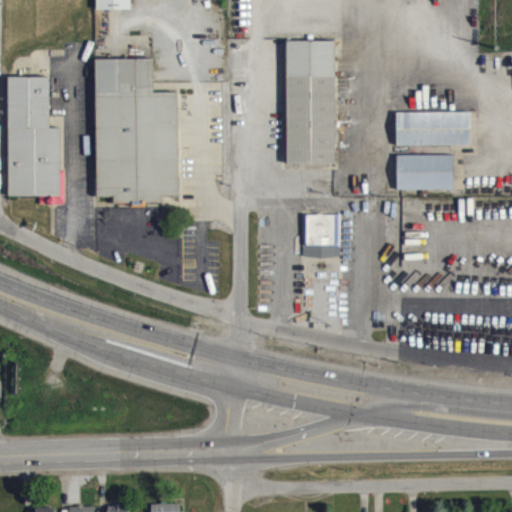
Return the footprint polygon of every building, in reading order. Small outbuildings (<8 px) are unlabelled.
[(98,0),(99,18),(133,17),(133,0),(98,0)] [(336,49),(288,49),(289,172),(337,172),(336,49)] [(97,67),(99,206),(116,206),(116,210),(135,210),(135,214),(165,214),(165,205),(181,205),(180,100),(156,100),(156,67),(97,67)] [(10,205),(41,205),(41,213),(64,213),(64,136),(52,136),(52,85),(11,85),(10,205)] [(472,120),(398,120),(399,154),(473,153),(472,120)] [(455,198),(455,163),(399,163),(399,198),(455,198)] [(341,266),(342,222),(305,222),(304,265),(341,266)]
